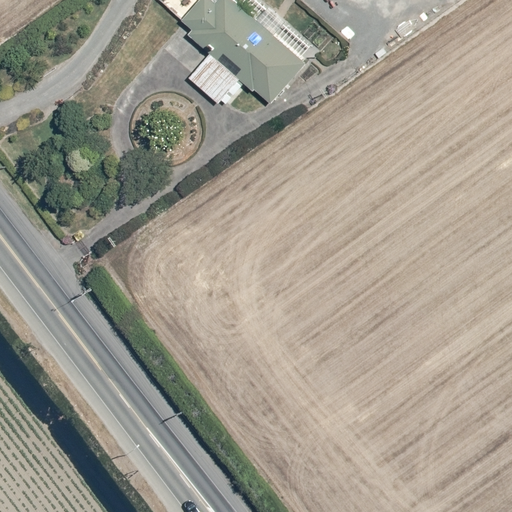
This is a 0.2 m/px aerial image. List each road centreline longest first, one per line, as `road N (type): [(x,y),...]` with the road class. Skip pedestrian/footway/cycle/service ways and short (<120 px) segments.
road 1 (secondary): [(0,243),(197,511)]
road 2 (unknown): [(0,116),(67,74),(130,0)]
